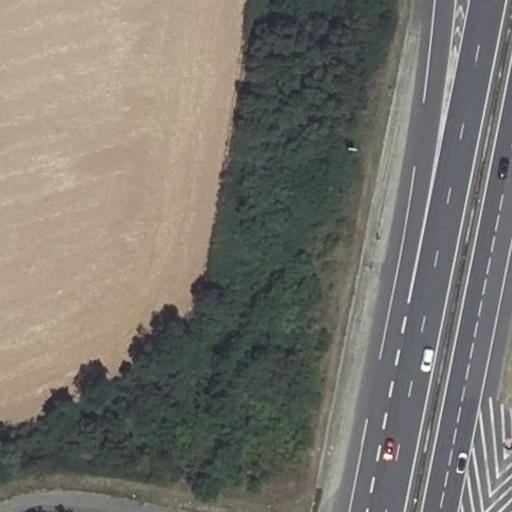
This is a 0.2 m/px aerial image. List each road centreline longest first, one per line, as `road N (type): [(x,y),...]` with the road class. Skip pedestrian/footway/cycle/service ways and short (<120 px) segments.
road 1 (motorway): [(437,511),(511,147)]
road 2 (motorway): [(486,0),(423,314)]
road 3 (trunk): [(445,0),(412,245),(423,314)]
road 4 (motorway): [(423,314),(385,511)]
